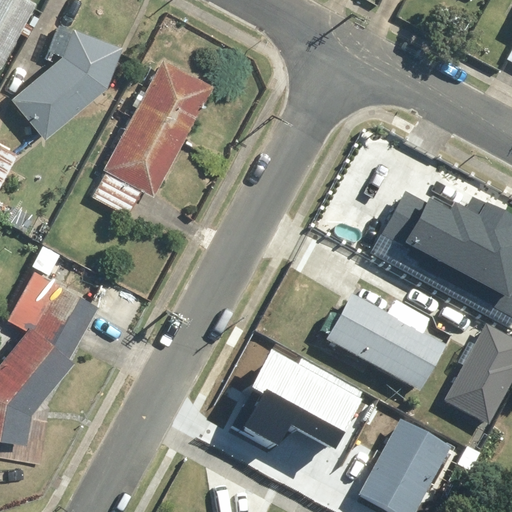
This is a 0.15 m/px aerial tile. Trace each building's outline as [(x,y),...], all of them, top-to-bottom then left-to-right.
[(0,0),(0,60),(30,6),(18,0),(0,0)] [(114,77),(75,37),(5,106),(45,146),(114,77)] [(124,216),(139,189),(153,196),(208,89),(156,62),(101,169),(104,171),(90,199),(124,216)] [(0,179),(14,154),(0,147),(0,179)] [(90,199),(74,190),(45,242),(60,251),(90,199)] [(364,240),(509,320),(511,314),(511,254),(508,252),(511,244),(511,231),(452,199),(439,223),(389,195),(364,240)] [(29,220),(7,207),(0,218),(0,225),(19,236),(29,220)] [(67,264),(44,251),(34,268),(58,281),(67,264)] [(94,310),(30,272),(0,322),(20,333),(0,354),(0,445),(23,448),(25,417),(72,363),(65,360),(94,310)] [(308,303),(292,294),(280,315),(296,324),(308,303)] [(389,302),(379,319),(343,298),(317,342),(414,399),(440,355),(413,339),(424,322),(389,302)] [(511,374),(511,342),(481,327),(441,404),(485,427),(511,374)] [(261,359),(221,434),(270,460),(283,436),(323,457),(356,395),(300,365),(294,376),(261,359)] [(390,422),(350,498),(375,511),(410,511),(444,450),(390,422)]
